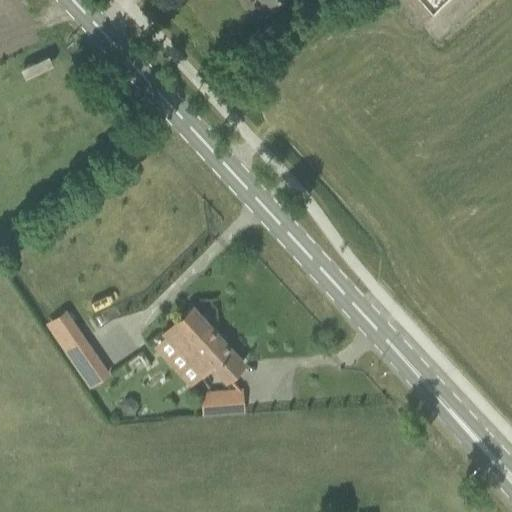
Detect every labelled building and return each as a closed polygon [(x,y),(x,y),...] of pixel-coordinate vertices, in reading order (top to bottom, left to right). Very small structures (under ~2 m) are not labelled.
[(260,147),(248,133),(203,174),(215,187),(260,147)] [(89,387),(110,373),(66,306),(44,320),(89,387)] [(164,332),(165,333),(158,338),(176,359),(173,362),(179,369),(217,334),(192,306),(164,332)] [(217,334),(179,369),(193,383),(203,373),(204,374),(216,363),(228,376),(243,362),(217,334)] [(243,409),(242,389),(204,392),(205,412),(243,409)]
